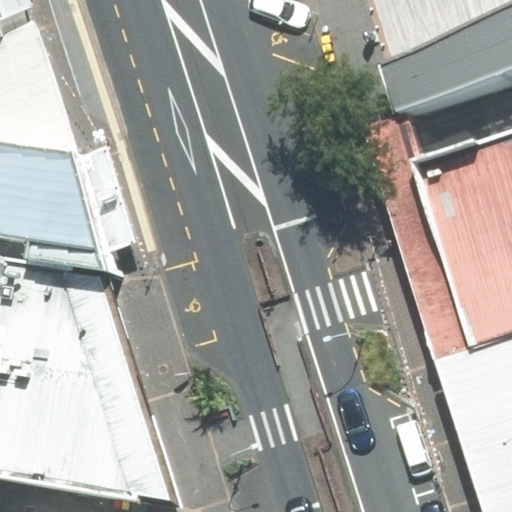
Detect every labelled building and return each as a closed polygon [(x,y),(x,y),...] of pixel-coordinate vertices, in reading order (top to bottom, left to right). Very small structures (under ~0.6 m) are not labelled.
[(511,34),(397,76),(411,119),(511,90),(511,34)] [(0,139),(23,143),(0,80),(0,139)] [(511,90),(411,119),(375,129),(458,382),(511,364),(511,90)] [(0,265),(64,280),(23,143),(0,139),(0,265)] [(0,265),(0,481),(153,511),(174,511),(110,290),(64,280),(0,265)] [(511,511),(511,364),(458,382),(499,511),(511,511)]
